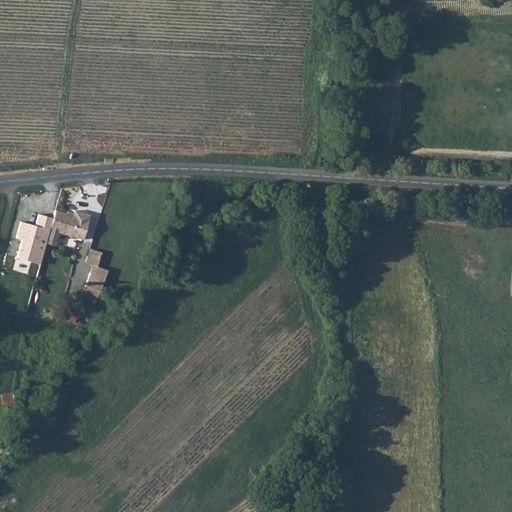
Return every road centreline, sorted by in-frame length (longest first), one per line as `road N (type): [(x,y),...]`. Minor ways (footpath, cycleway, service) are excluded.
road 1 (tertiary): [(0,182),(127,168),(344,178)]
road 2 (tertiary): [(511,186),(344,178)]
